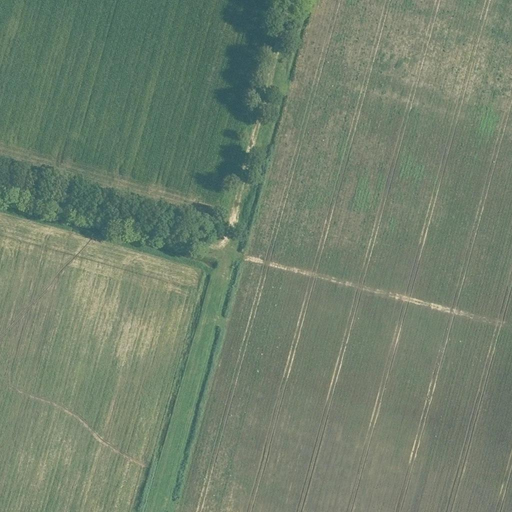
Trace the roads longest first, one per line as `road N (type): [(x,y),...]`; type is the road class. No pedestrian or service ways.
road 1 (track): [(227,245),(153,511)]
road 2 (track): [(227,245),(292,0)]
